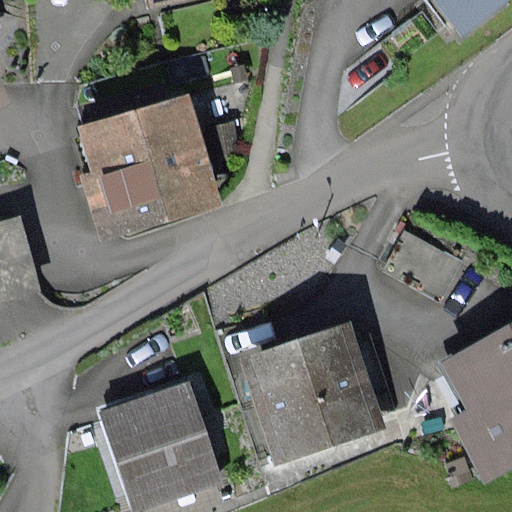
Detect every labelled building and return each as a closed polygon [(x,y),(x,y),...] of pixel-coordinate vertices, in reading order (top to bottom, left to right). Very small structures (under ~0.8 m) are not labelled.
[(140,0),(143,12),(204,0),(140,0)] [(434,0),(458,31),(498,0),(434,0)] [(184,126),(88,156),(112,228),(207,197),(184,126)] [(22,233),(0,238),(0,302),(37,292),(22,233)] [(404,233),(383,272),(441,303),(462,264),(404,233)] [(361,332),(254,371),(268,413),(281,453),(390,416),(361,332)] [(511,337),(452,372),(479,420),(470,425),(461,430),(484,470),(511,454),(511,337)] [(119,415),(99,422),(129,507),(216,477),(186,392),(119,415)]
